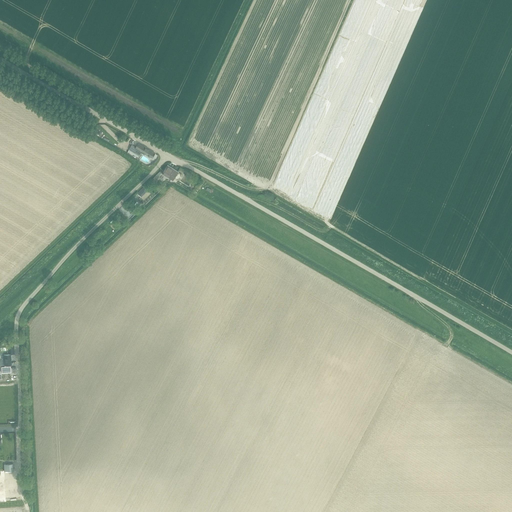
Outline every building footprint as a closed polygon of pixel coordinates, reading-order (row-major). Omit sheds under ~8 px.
[(132,145),(129,149),(140,156),(142,153),(144,155),(145,153),(152,158),(155,153),(138,143),(136,147),(132,145)] [(162,174),(173,180),(178,172),(168,165),(162,174)] [(155,184),(159,175),(158,174),(151,181),(155,184)] [(140,196),(149,187),(146,185),(138,193),(140,196)] [(6,351),(4,351),(0,351),(0,357),(0,358),(0,359),(4,359),(5,365),(11,364),(10,354),(14,354),(13,342),(5,342),(6,351)]
